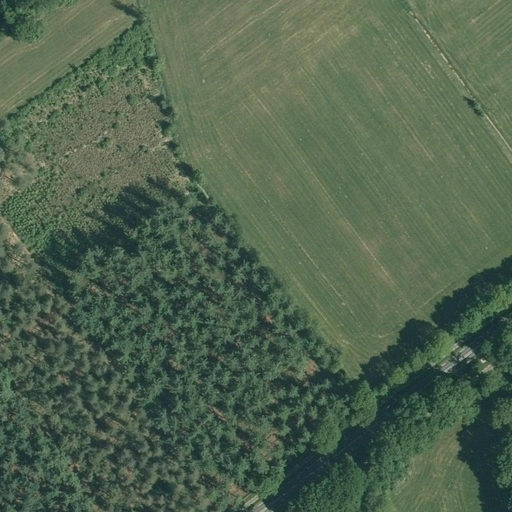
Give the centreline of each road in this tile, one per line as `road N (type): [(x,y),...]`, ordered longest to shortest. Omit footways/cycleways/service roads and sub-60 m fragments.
road 1 (primary): [(260,511),(511,320)]
road 2 (track): [(0,345),(32,325),(54,286),(0,211)]
